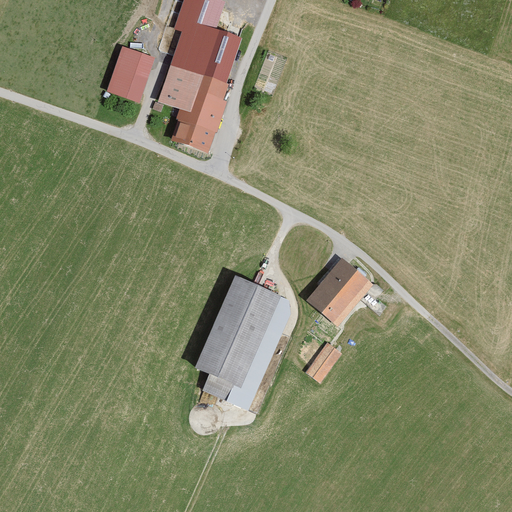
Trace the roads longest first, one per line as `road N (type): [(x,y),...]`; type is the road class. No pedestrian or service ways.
road 1 (residential): [(218,170),(354,247),(430,318)]
road 2 (residential): [(0,91),(218,170)]
road 3 (residential): [(218,170),(240,84),(274,0)]
